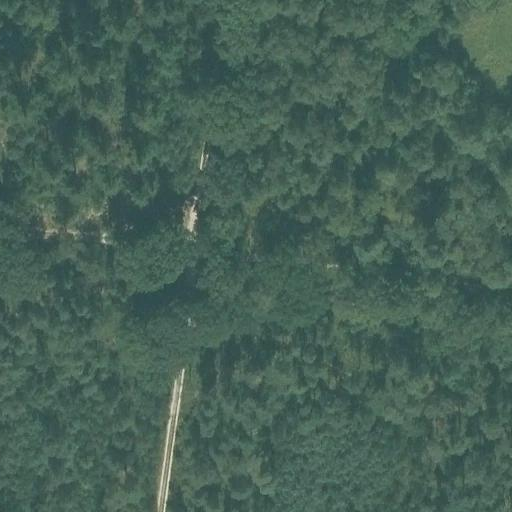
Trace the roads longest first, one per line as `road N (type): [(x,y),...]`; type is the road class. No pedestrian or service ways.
road 1 (track): [(511,291),(177,243)]
road 2 (track): [(144,511),(177,243)]
road 3 (track): [(177,243),(209,0)]
road 4 (track): [(177,243),(0,227)]
